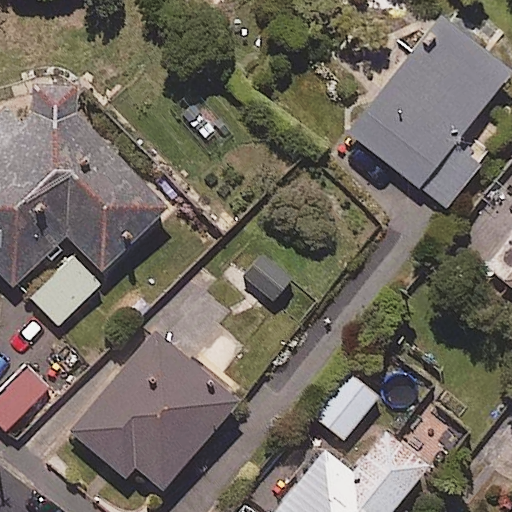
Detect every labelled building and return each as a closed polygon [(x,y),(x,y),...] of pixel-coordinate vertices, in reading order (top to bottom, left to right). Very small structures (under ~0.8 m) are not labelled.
[(511,83),(433,20),(380,86),(387,91),(349,138),(446,216),(480,173),(455,154),(511,83)] [(0,284),(13,298),(66,246),(102,283),(169,218),(48,95),(23,119),(12,109),(0,120),(0,284)] [(511,195),(464,255),(511,294),(511,195)] [(292,284),(262,261),(243,286),(272,309),(292,284)] [(95,292),(66,266),(27,310),(57,336),(95,292)] [(238,414),(156,342),(68,443),(117,485),(129,470),(163,500),(238,414)] [(51,393),(29,370),(0,398),(0,429),(7,436),(51,393)] [(379,404),(352,381),(316,423),(343,446),(379,404)] [(511,420),(493,443),(511,458),(511,420)] [(401,511),(428,480),(382,441),(349,481),(324,460),(280,511),(401,511)]
